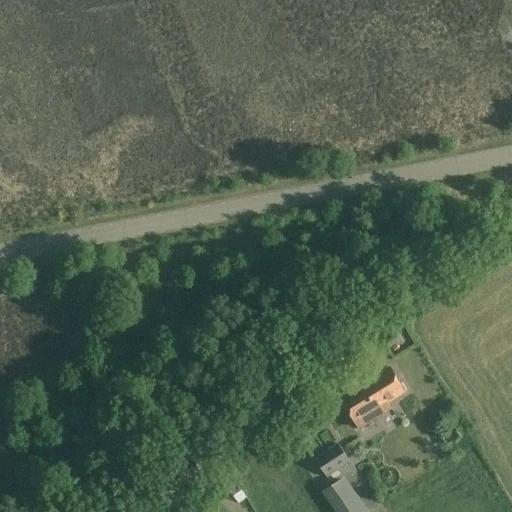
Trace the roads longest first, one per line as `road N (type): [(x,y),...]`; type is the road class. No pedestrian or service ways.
road 1 (unclassified): [(0,253),(511,154)]
road 2 (unclassified): [(154,511),(511,228)]
